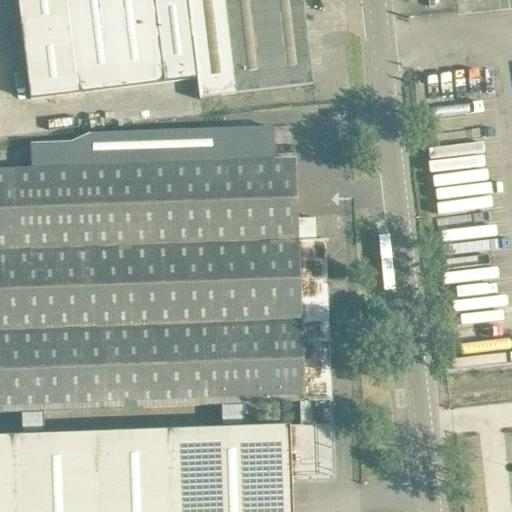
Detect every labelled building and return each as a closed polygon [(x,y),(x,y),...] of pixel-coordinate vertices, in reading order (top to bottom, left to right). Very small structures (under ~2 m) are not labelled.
[(17,0),(30,100),(78,94),(66,0),(17,0)] [(66,0),(78,94),(165,83),(197,79),(187,0),(66,0)] [(187,0),(199,100),(201,100),(200,98),(313,85),(302,0),(187,0)] [(296,220),(294,161),(274,162),(272,128),(252,129),(92,135),(72,144),(32,145),(32,170),(13,171),(21,413),(43,412),(222,406),(244,405),(301,403),(301,402),(310,402),(330,401),(324,241),(313,241),(313,220),(296,220)] [(0,413),(21,413),(13,171),(0,171),(0,413)] [(311,426),(310,402),(301,402),(301,403),(302,427),(245,429),(244,405),(222,406),(222,430),(44,436),(43,412),(21,413),(22,437),(0,437),(0,511),(292,511),(292,475),(304,475),(304,471),(309,470),(310,480),(333,480),(331,426),(311,426)]
